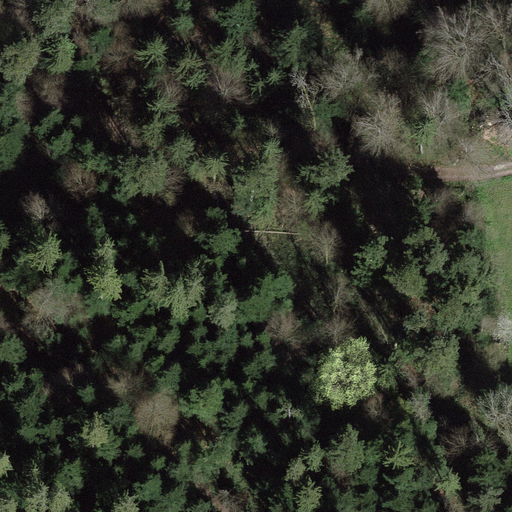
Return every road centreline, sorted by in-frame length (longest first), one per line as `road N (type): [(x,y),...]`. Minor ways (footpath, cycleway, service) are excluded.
road 1 (track): [(511,456),(379,363),(131,151),(57,0)]
road 2 (track): [(511,164),(459,174),(350,162),(270,122),(109,0)]
road 3 (track): [(262,511),(229,471),(0,282)]
road 4 (track): [(220,511),(124,412),(0,327)]
